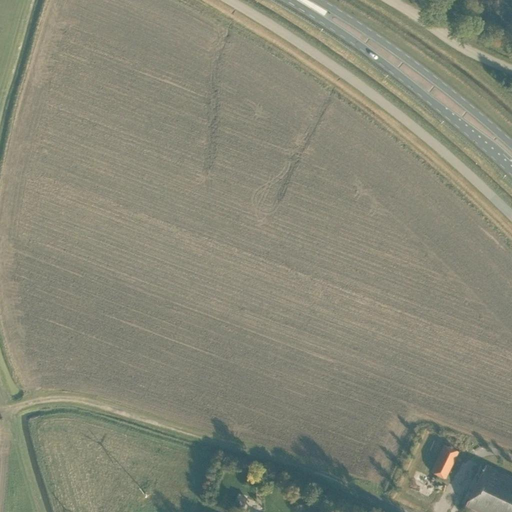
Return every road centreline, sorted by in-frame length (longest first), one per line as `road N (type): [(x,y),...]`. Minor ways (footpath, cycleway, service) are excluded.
road 1 (unclassified): [(511,215),(361,85),(227,0)]
road 2 (trunk): [(308,3),(511,170)]
road 3 (trunk): [(511,146),(364,28),(308,3)]
road 4 (unclassified): [(511,70),(388,0)]
